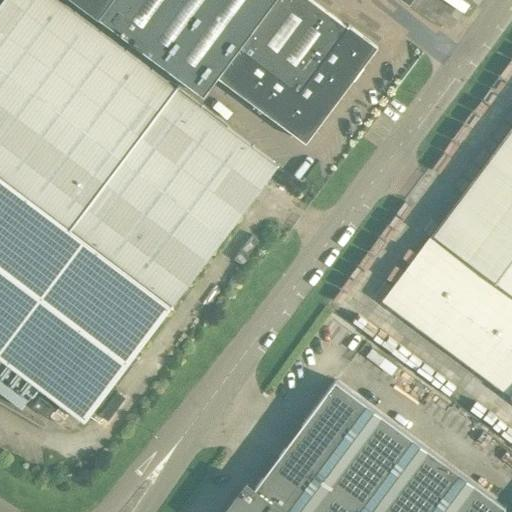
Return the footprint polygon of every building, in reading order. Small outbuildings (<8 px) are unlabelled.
[(0,393),(21,409),(39,385),(50,393),(87,421),(107,393),(116,382),(120,385),(140,358),(136,355),(173,306),(279,164),(60,0),(4,0),(0,6),(0,393)] [(75,0),(203,96),(219,75),(307,142),(378,47),(347,23),(345,25),(312,0),(75,0)] [(511,125),(382,300),(511,394),(511,125)] [(501,511),(505,507),(335,380),(255,487),(246,480),(222,511),(501,511)] [(50,418),(57,408),(42,397),(35,406),(50,418)] [(55,412),(52,417),(61,424),(65,419),(55,412)]
